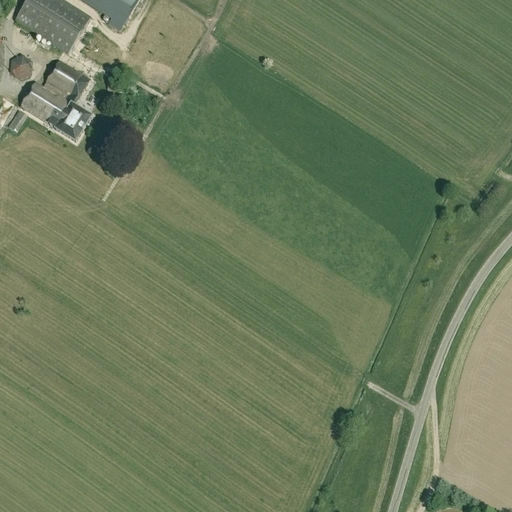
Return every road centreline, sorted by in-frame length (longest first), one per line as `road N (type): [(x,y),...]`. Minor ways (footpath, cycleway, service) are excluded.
road 1 (tertiary): [(434,368),(477,278),(511,238)]
road 2 (tertiary): [(392,511),(434,368)]
road 3 (unclassified): [(420,511),(436,475),(434,368)]
